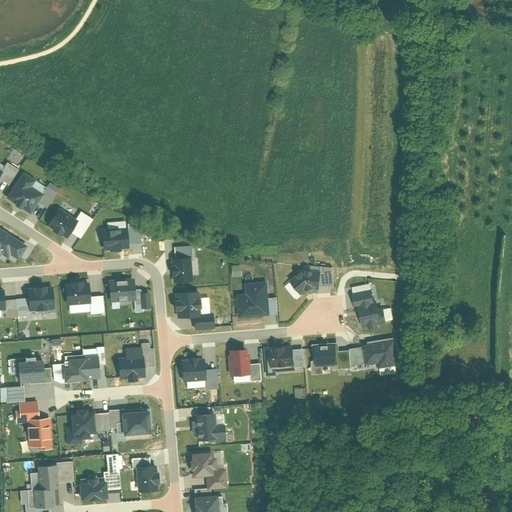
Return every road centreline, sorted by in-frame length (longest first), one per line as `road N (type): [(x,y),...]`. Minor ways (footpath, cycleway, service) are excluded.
road 1 (residential): [(160,343),(329,325)]
road 2 (residential): [(160,343),(176,511)]
road 3 (residential): [(65,269),(145,266),(153,275),(160,343)]
